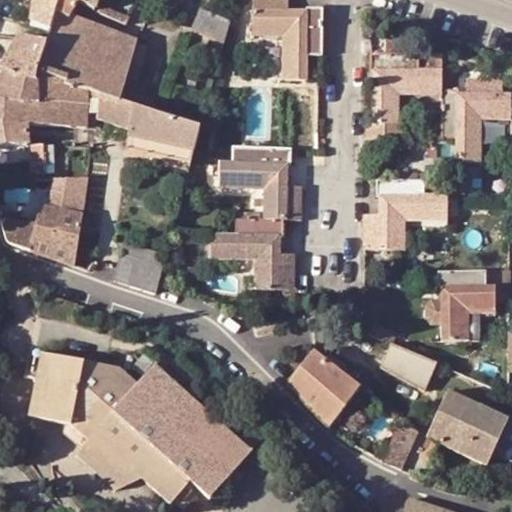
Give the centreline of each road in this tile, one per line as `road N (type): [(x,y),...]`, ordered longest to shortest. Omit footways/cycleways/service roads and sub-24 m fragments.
road 1 (residential): [(403,485),(347,454),(193,314),(21,259),(0,241)]
road 2 (residential): [(333,277),(346,0)]
